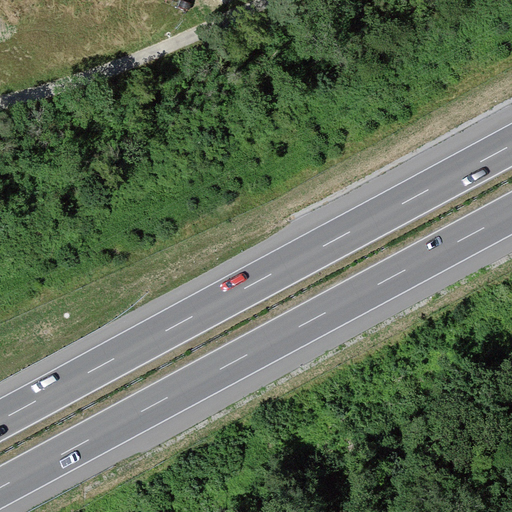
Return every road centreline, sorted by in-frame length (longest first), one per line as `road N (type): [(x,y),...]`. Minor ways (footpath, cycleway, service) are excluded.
road 1 (motorway): [(0,488),(511,212)]
road 2 (motorway): [(511,145),(0,420)]
road 3 (track): [(0,101),(63,86),(271,0)]
